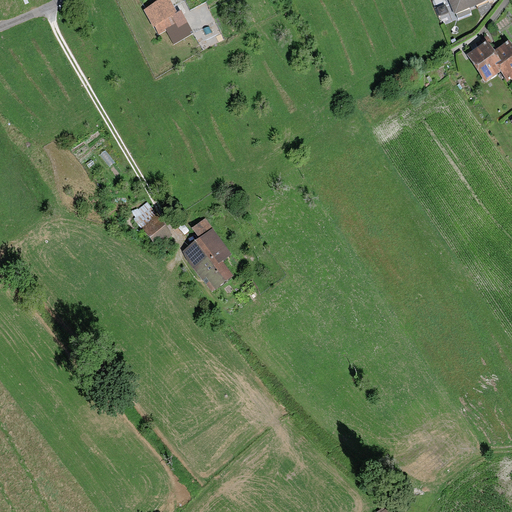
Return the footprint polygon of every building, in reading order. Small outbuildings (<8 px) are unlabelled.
[(169,0),(164,0),(144,12),(154,28),(178,15),(169,0)] [(448,0),(455,16),(456,15),(458,20),(472,15),(470,9),(490,1),(489,0),(448,0)] [(437,8),(440,16),(448,13),(445,5),(437,8)] [(194,35),(181,13),(178,15),(154,28),(159,37),(166,32),(174,46),(194,35)] [(487,43),(489,45),(492,43),(488,36),(481,40),(484,45),(487,43)] [(484,45),(466,57),(485,85),(501,75),(497,68),(502,65),(494,53),(489,45),(487,43),(484,45)] [(511,46),(510,43),(494,53),(502,65),(497,68),(501,75),(508,85),(511,81),(511,46)] [(141,230),(158,217),(148,203),(138,210),(141,214),(133,220),(141,230)] [(158,217),(141,230),(156,250),(173,237),(158,217)] [(200,240),(184,252),(188,263),(203,282),(207,279),(217,293),(234,279),(223,264),(232,256),(206,220),(192,230),(200,240)]
